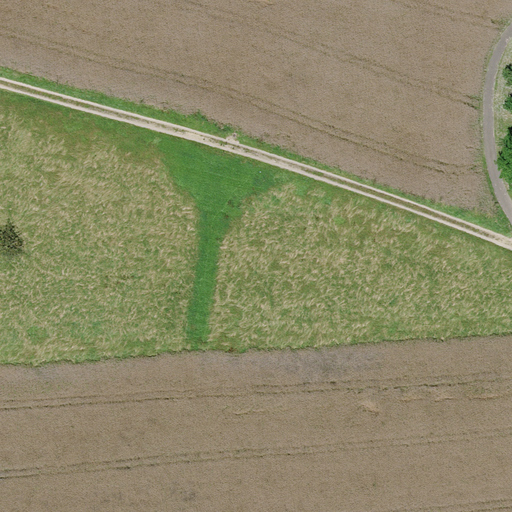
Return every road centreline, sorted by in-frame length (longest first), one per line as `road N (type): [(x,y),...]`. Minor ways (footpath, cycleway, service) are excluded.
road 1 (track): [(0,79),(511,241)]
road 2 (track): [(511,211),(496,184),(486,106),(495,52),(511,28)]
